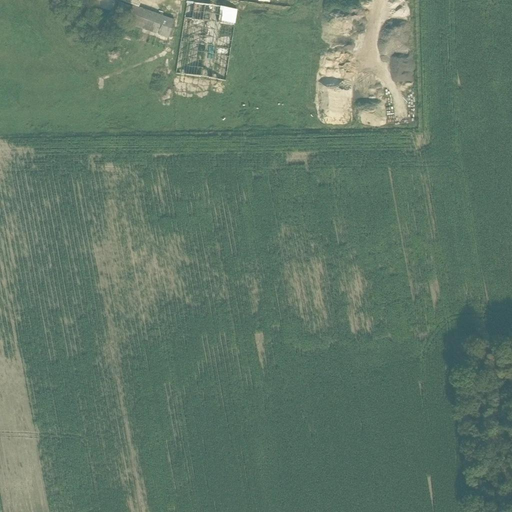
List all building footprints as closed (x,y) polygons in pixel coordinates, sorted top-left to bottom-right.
[(89,0),(88,6),(89,6),(99,9),(100,8),(102,0),(89,0)] [(127,18),(131,6),(119,2),(115,13),(127,18)] [(186,3),(177,64),(176,74),(226,81),(236,10),(186,3)] [(125,23),(127,23),(168,39),(175,21),(132,5),(131,6),(127,18),(125,23)] [(89,6),(88,11),(108,17),(110,11),(100,8),(99,9),(89,6)] [(168,39),(127,23),(123,35),(164,50),(168,39)]
